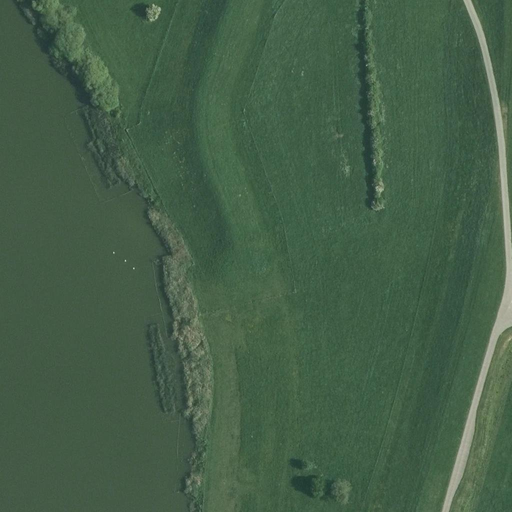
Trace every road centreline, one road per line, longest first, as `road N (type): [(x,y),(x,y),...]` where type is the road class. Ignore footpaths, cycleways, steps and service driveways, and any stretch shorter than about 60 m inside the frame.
road 1 (track): [(465,0),(489,81),(501,164),(509,309)]
road 2 (track): [(440,511),(511,299)]
